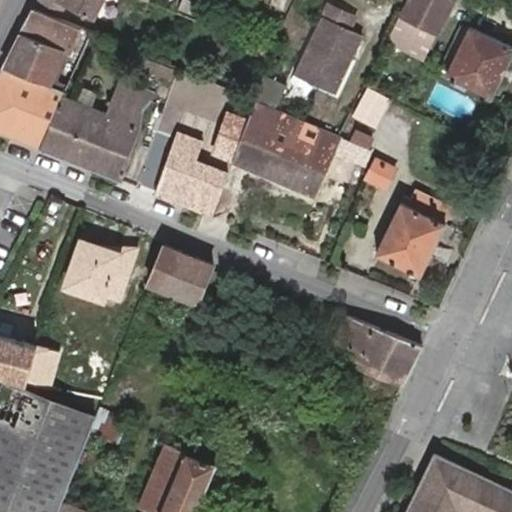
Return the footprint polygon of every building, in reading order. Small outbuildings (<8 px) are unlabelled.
[(53,0),(35,0),(33,6),(58,17),(64,5),(53,0)] [(53,0),(64,5),(91,17),(99,0),(53,0)] [(409,0),(390,39),(421,55),(447,0),(409,0)] [(33,6),(2,66),(48,86),(62,51),(73,55),(76,47),(73,45),(81,27),(58,17),(33,6)] [(353,18),(327,6),(293,73),(333,93),(360,37),(347,32),(353,18)] [(445,74),(488,96),(511,46),(469,25),(445,74)] [(263,66),(267,46),(243,41),(239,62),(263,66)] [(147,54),(140,51),(138,57),(144,60),(147,54)] [(170,76),(173,69),(161,64),(158,71),(170,76)] [(0,130),(39,146),(62,94),(63,91),(48,86),(2,66),(0,70),(0,130)] [(279,83),(258,74),(249,93),(270,102),(279,83)] [(154,92),(133,84),(119,78),(105,110),(62,94),(39,146),(121,179),(141,129),(144,110),(152,100),(153,96),(154,92)] [(366,90),(353,115),(377,127),(390,100),(366,90)] [(335,150),(365,162),(370,150),(338,135),(254,100),(248,118),(234,160),(233,162),(316,196),(335,150)] [(214,151),(234,160),(248,118),(229,111),(214,151)] [(359,142),(366,145),(370,135),(364,132),(359,142)] [(178,134),(153,199),(213,221),(231,175),(195,161),(202,144),(178,134)] [(374,156),(364,176),(385,186),(395,167),(374,156)] [(405,200),(402,199),(376,252),(420,273),(446,221),(443,220),(450,205),(416,188),(405,200)] [(116,245),(114,251),(82,241),(68,283),(100,294),(101,291),(117,296),(131,250),(116,245)] [(165,246),(150,282),(181,294),(177,306),(191,312),(211,263),(165,246)] [(100,294),(68,283),(64,293),(96,304),(100,294)] [(421,341),(347,313),(328,353),(400,383),(421,341)] [(0,373),(25,379),(34,342),(0,332),(0,373)] [(34,342),(25,379),(48,385),(58,349),(34,342)] [(0,395),(0,511),(55,511),(60,500),(88,429),(92,417),(5,383),(0,395)] [(111,430),(108,437),(116,440),(118,433),(111,430)] [(192,511),(215,460),(165,440),(139,505),(155,511),(192,511)] [(461,511),(480,472),(478,471),(435,452),(405,511),(461,511)] [(511,511),(511,486),(480,472),(461,511),(511,511)] [(55,511),(90,511),(60,500),(55,511)]
